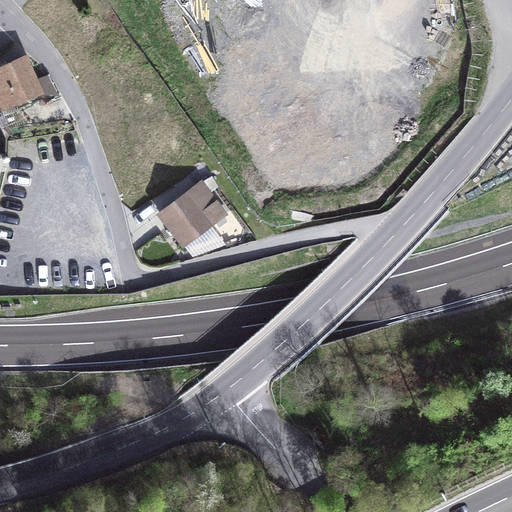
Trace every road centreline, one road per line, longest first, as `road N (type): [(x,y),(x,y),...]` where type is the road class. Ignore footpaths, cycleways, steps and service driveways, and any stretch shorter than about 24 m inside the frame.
road 1 (residential): [(0,12),(64,82),(91,134),(131,278),(152,280),(350,227),(399,230)]
road 2 (motorway): [(511,261),(264,322),(0,344)]
road 3 (primary): [(225,392),(101,456),(0,485)]
road 4 (primary): [(381,249),(225,392)]
road 5 (primary): [(399,230),(511,98)]
road 6 (residential): [(337,511),(225,392)]
